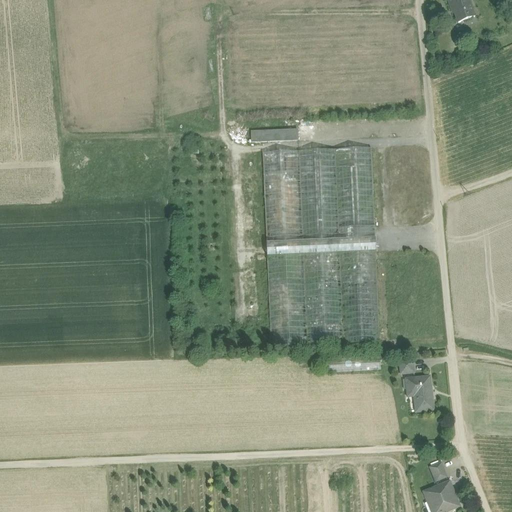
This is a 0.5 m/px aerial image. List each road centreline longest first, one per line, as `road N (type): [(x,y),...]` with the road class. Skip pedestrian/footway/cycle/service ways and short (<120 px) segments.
road 1 (track): [(486,511),(461,447),(419,0)]
road 2 (track): [(461,447),(0,465)]
